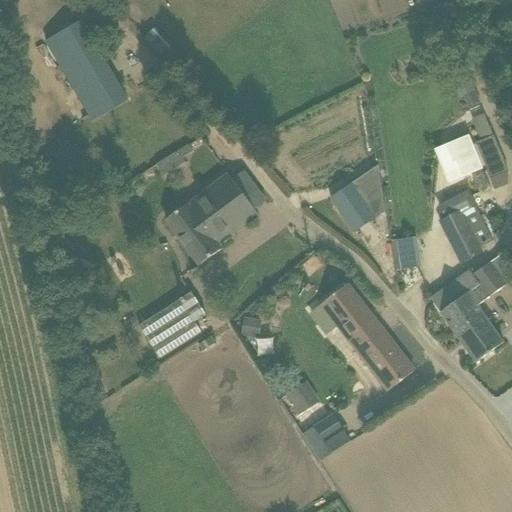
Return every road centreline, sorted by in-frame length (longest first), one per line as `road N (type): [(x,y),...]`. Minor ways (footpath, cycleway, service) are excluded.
road 1 (track): [(0,145),(87,511)]
road 2 (track): [(92,0),(217,128)]
